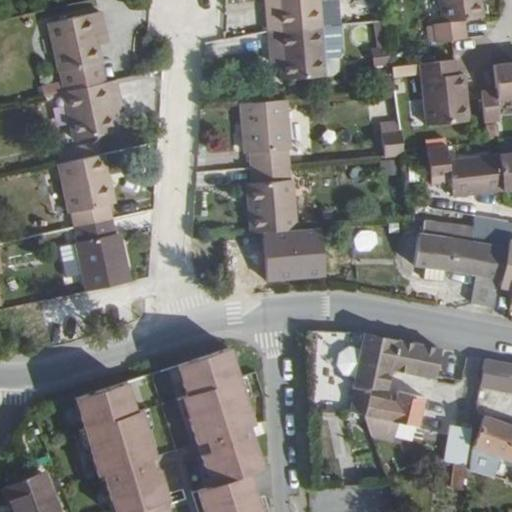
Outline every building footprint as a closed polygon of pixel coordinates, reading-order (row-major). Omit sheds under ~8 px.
[(265,6),(267,31),(318,27),(317,10),(315,0),(274,0),(274,5),(265,6)] [(315,0),(317,10),(335,8),(334,0),(315,0)] [(477,0),(437,0),(440,21),(432,23),(434,42),(450,40),(462,39),(461,22),(480,19),(477,0)] [(51,16),(61,67),(102,58),(100,43),(98,34),(108,32),(103,6),(51,16)] [(317,10),(318,27),(336,25),(340,25),(339,17),(336,18),(335,8),(317,10)] [(336,25),(318,27),(322,76),(328,75),(336,72),(335,58),(338,53),(336,25)] [(318,27),(267,31),(269,55),(278,55),(279,62),(280,79),(322,76),(318,27)] [(110,41),(108,32),(98,34),(100,43),(110,41)] [(389,66),(387,51),(373,53),(375,67),(389,66)] [(278,55),(269,55),(270,64),(279,62),(278,55)] [(61,67),(64,87),(107,78),(102,58),(61,67)] [(454,75),(452,61),(416,66),(424,127),(466,121),(460,75),(454,75)] [(511,97),(511,63),(487,66),(489,90),(477,92),(480,122),(496,120),(494,100),(511,97)] [(107,78),(64,87),(74,135),(114,127),(112,110),(110,102),(120,100),(116,76),(107,78)] [(283,98),(237,102),(238,122),(242,122),(244,152),(247,152),(248,166),(283,164),(283,149),(285,148),(283,98)] [(110,102),(112,110),(121,107),(120,100),(110,102)] [(408,126),(420,126),(421,102),(409,101),(408,126)] [(378,134),(380,156),(401,155),(398,132),(378,134)] [(498,186),(494,150),(446,157),(444,148),(423,150),(428,179),(447,176),(449,191),(498,186)] [(511,148),(494,150),(498,186),(511,184),(511,148)] [(102,171),(99,151),(54,160),(67,223),(106,216),(102,201),(105,200),(100,172),(102,171)] [(398,175),(397,159),(378,161),(379,176),(398,175)] [(244,210),(245,231),(290,228),(288,179),(284,179),(283,164),(248,166),(249,179),(246,180),(248,209),(244,210)] [(80,287),(124,279),(120,259),(117,259),(111,230),(108,230),(106,216),(67,223),(80,287)] [(497,236),(500,223),(465,217),(463,227),(463,232),(497,236)] [(462,308),(483,314),(488,289),(497,236),(463,232),(463,227),(418,222),(416,234),(413,234),(408,263),(416,264),(437,267),(468,272),(462,308)] [(511,247),(498,245),(488,289),(501,293),(499,308),(511,309),(511,268),(510,268),(511,258),(511,247)] [(416,264),(415,275),(436,279),(437,267),(416,264)] [(232,274),(233,289),(258,288),(257,273),(232,274)] [(373,336),(358,333),(358,346),(356,370),(353,390),(364,390),(375,390),(380,367),(386,368),(429,379),(435,351),(386,338),(373,336)] [(356,370),(358,346),(345,346),(338,351),(338,363),(344,371),(356,370)] [(254,425),(228,348),(177,365),(187,395),(182,397),(197,444),(200,444),(204,455),(201,456),(211,486),(198,491),(204,511),(261,511),(249,474),(263,469),(252,439),(250,440),(246,428),(254,425)] [(511,370),(511,363),(480,357),(474,385),(506,393),(511,370)] [(381,391),(386,368),(380,367),(375,390),(381,391)] [(127,381),(75,399),(100,476),(108,474),(112,485),(109,486),(117,511),(133,511),(144,508),(145,511),(167,511),(174,510),(162,469),(151,472),(148,461),(158,458),(142,411),(137,412),(127,381)] [(350,390),(344,413),(357,416),(362,396),(364,390),(353,390),(350,390)] [(362,396),(357,416),(386,422),(409,428),(415,397),(390,391),(389,396),(384,395),(382,401),(362,396)] [(386,422),(357,416),(364,437),(383,441),(386,422)] [(478,455),(511,465),(511,428),(477,419),(470,436),(467,449),(464,472),(475,473),(478,455)] [(444,492),(455,493),(464,433),(444,426),(434,466),(447,469),(444,492)] [(12,505),(15,511),(52,511),(36,475),(0,491),(7,507),(12,505)]
